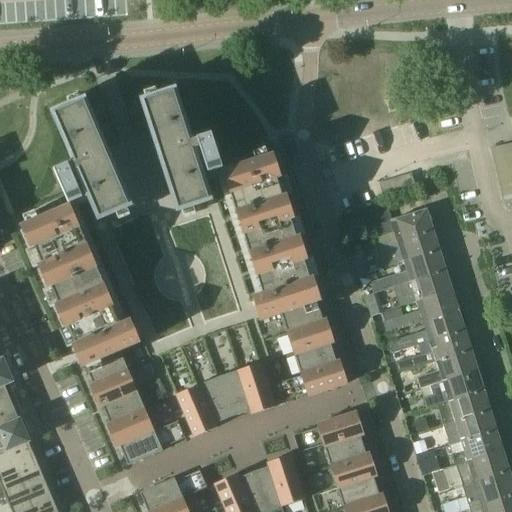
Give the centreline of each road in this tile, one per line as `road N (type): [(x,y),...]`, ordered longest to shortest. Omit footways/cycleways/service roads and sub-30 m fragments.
road 1 (residential): [(309,24),(301,137),(421,511)]
road 2 (unclassified): [(0,52),(309,24)]
road 3 (residential): [(511,438),(436,199)]
road 4 (residential): [(0,285),(100,511)]
road 5 (unclassified): [(309,24),(511,1)]
